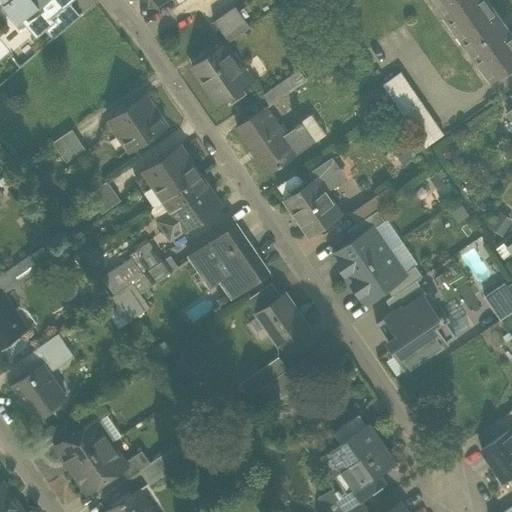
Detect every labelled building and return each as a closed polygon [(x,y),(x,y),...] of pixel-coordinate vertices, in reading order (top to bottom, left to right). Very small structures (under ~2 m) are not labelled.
[(22,20),(36,37),(45,30),(54,22),(52,18),(69,3),(72,0),(3,0),(7,3),(4,6),(18,23),(22,20)] [(432,0),(437,6),(441,4),(449,15),(470,0),(432,0)] [(511,69),(511,33),(488,0),(470,0),(449,15),(458,28),(454,31),(481,68),(484,66),(495,81),(511,69)] [(45,30),(53,39),(80,16),(69,3),(52,18),(54,22),(45,30)] [(441,4),(437,6),(454,31),(458,28),(449,15),(441,4)] [(214,23),(227,42),(254,23),(241,5),(214,23)] [(194,65),(221,105),(251,84),(224,44),(194,65)] [(484,66),(481,68),(491,84),(495,81),(484,66)] [(395,102),(426,147),(431,143),(445,133),(403,73),(384,86),(395,102)] [(261,96),(268,105),(298,85),(291,75),(261,96)] [(108,119),(130,151),(166,126),(147,97),(127,111),(125,107),(108,119)] [(267,174),(299,152),(283,127),(268,105),(239,125),(260,156),(256,158),(267,174)] [(297,117),(283,127),(299,152),(314,142),(306,131),(310,128),(305,120),(299,112),(295,114),(297,117)] [(315,112),(305,120),(310,128),(306,131),(314,142),(328,132),(315,112)] [(53,142),(66,162),(86,149),(72,129),(53,142)] [(453,142),(440,146),(445,160),(458,156),(453,142)] [(407,143),(394,151),(401,163),(414,155),(407,143)] [(142,169),(163,200),(200,175),(181,148),(161,161),(159,158),(142,169)] [(309,171),(315,179),(317,177),(327,190),(344,178),(329,157),(309,171)] [(276,186),(285,199),(302,188),(293,174),(276,186)] [(163,200),(171,211),(183,229),(185,231),(201,219),(199,216),(219,202),(200,175),(163,200)] [(477,176),(464,184),(473,197),(485,189),(477,176)] [(341,212),(327,190),(317,177),(315,179),(302,188),(285,199),(284,200),(307,234),(323,223),(327,229),(342,219),(338,214),(341,212)] [(88,194),(102,214),(121,200),(107,181),(88,194)] [(353,210),(361,221),(377,210),(382,207),(374,195),(353,210)] [(469,215),(462,205),(452,212),(458,222),(469,215)] [(347,230),(354,240),(372,228),(373,229),(384,221),(377,210),(361,221),(347,230)] [(170,238),(183,229),(171,211),(158,220),(170,238)] [(511,223),(511,219),(500,211),(489,227),(503,237),(511,223)] [(373,229),(388,251),(402,241),(387,219),(384,221),(373,229)] [(214,268),(231,294),(266,270),(235,225),(191,255),(204,275),(214,268)] [(348,278),(388,251),(373,229),(372,228),(354,240),(332,255),(348,278)] [(130,254),(143,274),(162,261),(149,241),(130,254)] [(418,264),(402,241),(388,251),(403,273),(415,266),(418,264)] [(348,278),(364,301),(386,287),(404,274),(403,273),(388,251),(348,278)] [(8,270),(17,282),(41,266),(32,253),(8,270)] [(170,255),(162,261),(143,274),(131,282),(139,294),(179,267),(170,255)] [(386,287),(392,296),(416,280),(422,276),(415,266),(403,273),(404,274),(386,287)] [(386,300),(394,312),(402,307),(403,309),(422,295),(423,296),(426,294),(416,280),(392,296),(386,300)] [(246,300),(257,314),(280,297),(270,283),(246,300)] [(511,294),(506,286),(504,283),(484,296),(500,319),(511,311),(511,294)] [(0,292),(0,344),(20,331),(11,318),(19,313),(3,290),(0,292)] [(257,314),(279,344),(291,335),(308,323),(285,293),(280,297),(257,314)] [(423,296),(422,295),(403,309),(402,307),(394,312),(386,317),(398,335),(388,343),(406,370),(445,343),(433,325),(440,320),(439,319),(423,296)] [(444,319),(455,336),(468,327),(457,310),(444,319)] [(27,326),(19,313),(11,318),(20,331),(27,326)] [(398,335),(386,317),(376,325),(388,343),(398,335)] [(442,317),(439,319),(440,320),(433,325),(445,343),(455,336),(444,319),(442,317)] [(40,345),(45,353),(65,339),(60,331),(40,345)] [(296,341),(291,335),(279,344),(283,350),(296,341)] [(16,382),(40,417),(69,397),(48,367),(54,363),(56,366),(75,353),(65,339),(45,353),(49,358),(16,382)] [(193,382),(205,357),(183,346),(171,372),(193,382)] [(307,355),(287,369),(264,385),(276,403),(319,373),(307,355)] [(257,389),(264,385),(287,369),(280,358),(250,379),(257,389)] [(76,417),(83,427),(95,419),(97,421),(110,412),(101,400),(76,417)] [(342,428),(348,437),(367,425),(360,416),(342,428)] [(55,446),(71,468),(110,442),(97,421),(95,419),(83,427),(55,446)] [(348,503),(368,489),(364,482),(380,471),(392,462),(367,425),(348,437),(336,446),(349,465),(329,478),(337,489),(333,492),(337,499),(342,495),(348,503)] [(478,449),(501,481),(507,477),(511,473),(511,437),(506,429),(478,449)] [(124,462),(110,442),(71,468),(87,491),(114,473),(126,464),(124,462)] [(175,445),(150,462),(140,470),(149,484),(185,459),(175,445)] [(121,483),(140,470),(150,462),(142,450),(124,462),(126,464),(114,473),(121,483)] [(385,478),(380,471),(364,482),(368,489),(385,478)] [(1,482),(0,483),(0,511),(23,511),(18,504),(17,505),(1,482)] [(157,511),(140,486),(111,506),(115,511),(157,511)] [(348,503),(353,511),(360,511),(364,510),(377,501),(368,489),(348,503)] [(407,511),(400,501),(383,511),(407,511)]
